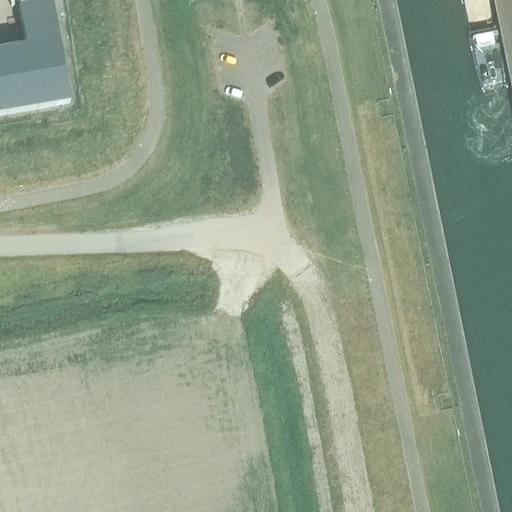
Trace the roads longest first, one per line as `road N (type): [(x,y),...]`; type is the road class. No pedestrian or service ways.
road 1 (unclassified): [(492,511),(385,0)]
road 2 (unclassified): [(424,511),(320,0)]
road 3 (unclassified): [(0,207),(95,187),(138,163),(151,140),(155,104),(144,0)]
road 4 (unclassified): [(281,255),(160,240),(0,247)]
road 5 (unclassified): [(281,255),(251,47)]
